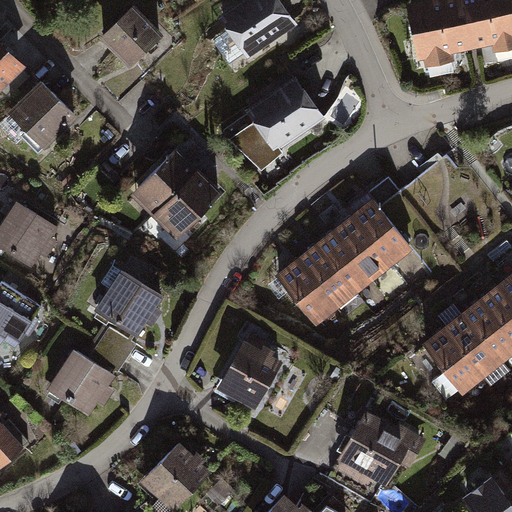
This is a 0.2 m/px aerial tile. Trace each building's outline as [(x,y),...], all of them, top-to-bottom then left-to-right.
[(247,52),(293,21),(278,0),(247,0),(223,17),(232,30),(245,48),(247,52)] [(449,48),(472,44),(462,0),(434,0),(412,5),(423,54),(426,53),(430,71),(453,66),(449,48)] [(511,0),(462,0),(472,44),(494,39),(497,56),(511,52),(511,0)] [(133,7),(104,35),(105,36),(103,38),(114,50),(116,48),(130,62),(146,47),(151,52),(158,45),(153,40),(159,34),(133,7)] [(245,48),(232,30),(215,41),(228,60),(245,48)] [(0,83),(20,64),(0,43),(0,83)] [(277,144),(321,114),(296,79),(251,110),(261,125),(236,142),(262,168),(282,150),(277,144)] [(66,121),(74,113),(42,81),(12,111),(30,129),(25,135),(38,149),(58,129),(62,132),(70,125),(66,121)] [(139,186),(160,207),(197,170),(175,149),(139,186)] [(197,170),(160,207),(182,229),(219,191),(197,170)] [(390,260),(410,244),(368,192),(360,199),(366,206),(354,215),(390,260)] [(55,225),(18,200),(0,227),(0,243),(3,245),(0,250),(0,261),(22,276),(39,249),(44,252),(53,239),(48,236),(55,225)] [(354,215),(335,230),(371,275),(390,260),(354,215)] [(354,288),(371,275),(335,230),(319,243),(354,288)] [(319,243),(299,258),(335,303),(354,288),(319,243)] [(279,274),(315,319),(335,303),(299,258),(298,259),(294,254),(291,254),(286,257),(285,260),(290,265),(279,274)] [(22,276),(0,261),(0,279),(2,281),(0,283),(0,333),(15,344),(24,330),(29,332),(38,319),(33,316),(40,306),(14,288),(22,276)] [(161,294),(123,269),(122,271),(113,265),(102,282),(111,288),(98,307),(136,332),(145,318),(149,321),(158,308),(154,305),(161,294)] [(511,297),(511,275),(501,284),(511,297)] [(511,297),(501,284),(481,299),(511,337),(511,297)] [(511,337),(481,299),(465,312),(501,357),(511,348),(511,337)] [(465,312),(446,327),(482,372),(501,357),(465,312)] [(110,325),(101,339),(127,357),(137,343),(110,325)] [(461,386),(462,388),(482,372),(446,327),(426,343),(447,369),(433,380),(447,397),(461,386)] [(237,393),(255,404),(279,362),(269,356),(273,350),(248,336),(222,381),(239,390),(237,393)] [(101,339),(91,353),(118,371),(127,357),(101,339)] [(113,373),(75,348),(50,386),(88,411),(97,397),(102,400),(111,387),(106,384),(113,373)] [(408,437),(365,413),(331,473),(367,494),(388,458),(396,463),(402,452),(400,451),(408,437)] [(0,414),(0,459),(3,463),(29,440),(9,418),(5,421),(0,414)] [(465,442),(457,436),(452,442),(461,448),(465,442)] [(461,448),(452,442),(449,440),(440,452),(452,461),(461,448)] [(173,506),(207,471),(179,443),(150,473),(148,475),(161,489),(159,491),(173,506)] [(148,475),(150,473),(147,471),(138,482),(152,495),(141,505),(150,511),(175,511),(178,510),(173,506),(159,491),(161,489),(148,475)] [(511,511),(511,503),(506,495),(492,477),(468,496),(477,508),(476,511),(511,511)] [(234,489),(223,478),(209,493),(220,503),(234,489)] [(339,511),(327,505),(319,511),(302,511),(284,495),(267,511),(339,511)]
